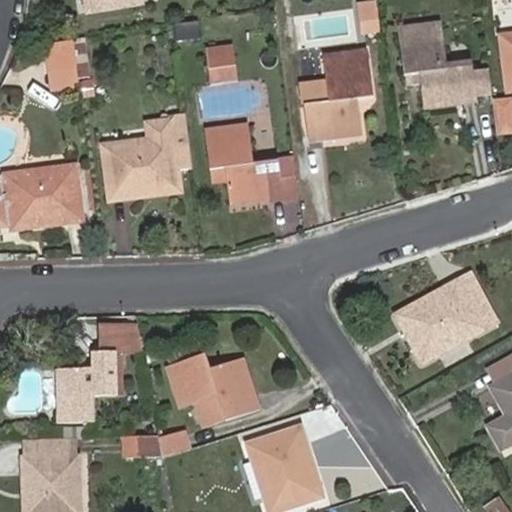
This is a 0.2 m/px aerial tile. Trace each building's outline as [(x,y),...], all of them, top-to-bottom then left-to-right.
[(84,0),(86,13),(142,3),(141,0),(84,0)] [(425,110),(477,102),(472,66),(447,69),(440,21),(398,28),(405,74),(407,74),(408,84),(421,82),(425,110)] [(508,92),(511,91),(511,35),(500,37),(508,92)] [(77,66),(86,65),(83,37),(73,39),(77,66)] [(49,70),(77,66),(73,39),(46,44),(49,70)] [(359,99),(374,97),(368,48),(323,53),(329,102),(305,105),(309,141),(363,134),(359,99)] [(208,73),(236,70),(233,51),(205,54),(208,73)] [(477,102),(494,99),(490,63),(472,66),(477,102)] [(78,77),(88,76),(86,65),(77,66),(78,77)] [(79,88),(78,77),(77,66),(49,70),(53,92),(79,88)] [(210,81),(237,79),(236,70),(208,73),(210,81)] [(499,134),(511,131),(511,105),(511,102),(495,105),(499,134)] [(109,201),(180,191),(171,120),(152,124),(154,144),(122,149),(121,142),(101,145),(109,201)] [(231,203),(282,197),(278,161),(254,164),(248,122),(206,128),(211,169),(226,167),(228,179),(231,203)] [(282,197),(300,195),(295,158),(278,161),(282,197)] [(12,230),(84,221),(77,164),(58,166),(59,173),(26,177),(26,171),(0,174),(0,227),(5,227),(4,221),(11,219),(12,227),(12,230)] [(58,166),(26,171),(26,177),(59,173),(58,166)] [(211,169),(213,181),(228,179),(226,167),(211,169)] [(485,328),(498,321),(472,274),(459,281),(485,328)] [(468,338),(485,328),(459,281),(395,315),(421,364),(439,355),(435,349),(465,332),(468,338)] [(94,397),(123,396),(123,353),(145,352),(139,323),(97,324),(97,352),(92,353),(93,368),(56,369),(57,423),(95,422),(94,397)] [(439,355),(468,338),(465,332),(435,349),(439,355)] [(226,421),(262,409),(244,359),(210,370),(205,356),(166,368),(179,409),(195,404),(218,397),(226,421)] [(486,371),(495,386),(511,376),(511,358),(511,357),(486,371)] [(502,451),(511,445),(511,376),(495,386),(490,389),(505,417),(488,426),(502,451)] [(195,404),(203,428),(226,421),(218,397),(195,404)] [(130,432),(149,432),(149,420),(130,420),(130,432)] [(269,511),(276,511),(324,497),(301,426),(247,444),(252,462),(257,461),(268,494),(264,495),(269,511)] [(163,457),(194,447),(187,427),(159,435),(160,436),(163,457)] [(123,457),(163,457),(160,436),(123,437),(123,457)] [(23,457),(78,456),(77,438),(22,439),(23,457)] [(79,511),(80,498),(74,498),(74,476),(79,475),(78,456),(23,457),(24,511),(79,511)] [(509,511),(499,498),(482,509),(484,511),(509,511)]
